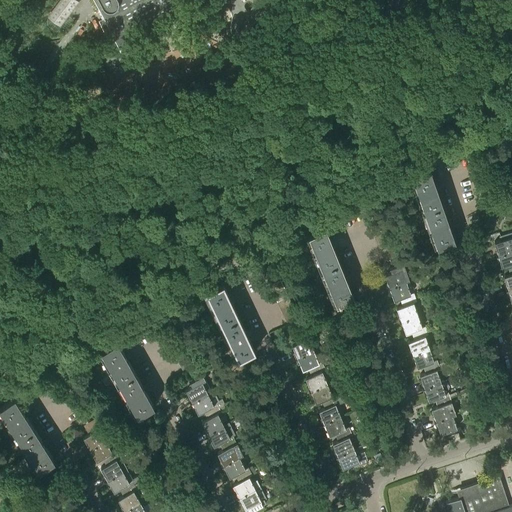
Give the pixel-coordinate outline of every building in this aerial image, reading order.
[(58,29),(78,2),(76,0),(59,0),(60,0),(49,15),(45,20),(58,29)] [(181,0),(93,0),(97,7),(120,50),(120,49),(117,44),(149,27),(185,8),(188,14),(189,14),(181,0)] [(222,0),(223,0),(228,6),(230,9),(231,11),(231,13),(232,15),(232,18),(230,21),(230,23),(230,25),(230,27),(231,29),(232,31),(233,33),(234,34),(236,36),(237,37),(239,37),(240,36),(242,36),(244,33),(245,32),(248,26),(251,22),(252,21),(253,20),(255,19),(258,18),(260,18),(261,17),(262,17),(263,16),(265,13),(267,9),(268,6),(268,4),(268,2),(267,0),(266,0),(222,0)] [(474,165),(476,171),(487,166),(485,161),(474,165)] [(489,172),(487,166),(476,171),(478,176),(489,172)] [(410,177),(416,194),(436,188),(429,170),(410,177)] [(478,176),(480,182),(491,178),(489,172),(478,176)] [(493,184),(491,178),(480,182),(482,188),(493,184)] [(482,188),(484,194),(495,190),(493,184),(482,188)] [(442,205),(436,188),(416,194),(422,212),(442,205)] [(497,195),(495,190),(484,194),(486,199),(497,195)] [(486,199),(488,205),(499,201),(497,195),(486,199)] [(422,212),(428,229),(447,222),(442,205),(422,212)] [(379,217),(371,220),(368,221),(370,226),(381,222),(379,217)] [(384,228),(381,222),(370,226),(372,232),(384,228)] [(454,239),(447,222),(428,229),(434,246),(454,239)] [(306,234),(312,252),(331,245),(325,228),(306,234)] [(372,232),(375,238),(386,234),(384,228),(372,232)] [(497,254),(511,250),(511,240),(511,237),(511,236),(511,231),(499,235),(500,239),(494,241),(497,254)] [(388,239),(386,234),(375,238),(377,243),(388,239)] [(377,243),(379,249),(391,245),(388,239),(377,243)] [(312,252),(317,269),(337,262),(331,245),(312,252)] [(393,250),(391,245),(379,249),(381,255),(393,250)] [(381,255),(384,261),(395,256),(393,250),(381,255)] [(511,250),(497,254),(501,267),(507,266),(508,270),(511,268),(511,250)] [(317,269),(323,286),(343,280),(337,262),(317,269)] [(384,274),(389,286),(409,279),(403,263),(389,268),(390,272),(384,274)] [(511,268),(508,270),(509,274),(503,275),(507,288),(511,286),(511,268)] [(411,285),(409,279),(389,286),(393,300),(399,297),(400,301),(414,296),(413,292),(410,293),(410,292),(413,291),(412,290),(414,290),(412,284),(411,285)] [(282,284),(280,280),(269,285),(271,289),(282,284)] [(349,297),(343,280),(323,286),(329,304),(349,297)] [(203,292),(211,309),(230,300),(222,283),(203,292)] [(285,290),(282,284),(271,289),(274,295),(285,290)] [(274,295),(276,301),(283,297),(287,295),(285,290),(274,295)] [(290,301),(287,295),(283,297),(276,301),(279,306),(290,301)] [(396,307),(400,319),(417,313),(413,302),(416,301),(414,296),(400,301),(402,305),(396,307)] [(211,309),(219,326),(238,317),(230,300),(211,309)] [(290,301),(279,306),(281,311),(292,306),(290,301)] [(295,312),(292,306),(281,311),(284,317),(295,312)] [(324,325),(326,324),(329,322),(323,308),(320,310),(316,312),(317,314),(314,316),(315,319),(322,321),(324,325)] [(295,312),(284,317),(287,324),(295,320),(298,319),(295,312)] [(422,327),(417,313),(400,319),(405,333),(411,331),(412,334),(426,329),(425,326),(422,327)] [(310,314),(301,318),(303,324),(312,320),(310,314)] [(219,326),(227,342),(246,333),(238,317),(219,326)] [(408,341),(412,353),(429,347),(424,335),(428,334),(426,329),(412,334),(413,339),(408,341)] [(173,330),(167,334),(163,336),(166,341),(176,335),(173,330)] [(292,344),(297,356),(313,350),(308,337),(311,336),(309,332),(296,338),(297,342),(292,344)] [(254,350),(246,333),(227,342),(235,359),(254,350)] [(179,340),(176,335),(166,341),(169,346),(179,340)] [(179,340),(169,346),(172,352),(182,346),(179,340)] [(98,351),(107,367),(126,357),(117,341),(98,351)] [(185,351),(182,346),(172,352),(175,357),(185,351)] [(433,360),(429,347),(412,353),(417,366),(422,364),(423,367),(438,363),(436,359),(433,360)] [(309,370),(323,364),(321,361),(316,348),(313,350),(297,356),(302,369),(307,367),(309,370)] [(185,351),(175,357),(178,362),(189,356),(185,351)] [(192,361),(189,356),(178,362),(181,367),(192,361)] [(107,367),(116,383),(135,373),(126,357),(107,367)] [(181,367),(185,373),(195,367),(192,361),(181,367)] [(419,374),(423,386),(440,380),(436,369),(439,367),(438,363),(423,367),(425,372),(419,374)] [(305,377),(310,389),(330,381),(323,364),(309,370),(311,374),(305,377)] [(116,383),(125,399),(143,389),(135,373),(116,383)] [(207,393),(211,391),(203,375),(189,382),(191,386),(185,389),(191,400),(207,393)] [(68,379),(61,384),(58,386),(61,391),(71,384),(68,379)] [(445,394),(440,380),(423,386),(428,400),(434,398),(435,401),(449,396),(448,393),(445,394)] [(330,381),(310,389),(315,402),(321,400),(322,403),(336,397),(335,394),(332,395),(327,383),(330,381)] [(65,395),(74,389),(71,384),(61,391),(65,395)] [(78,394),(74,389),(65,395),(68,400),(78,394)] [(143,389),(125,399),(134,415),(153,405),(143,389)] [(213,405),(207,393),(191,400),(197,413),(203,410),(205,414),(218,407),(216,403),(213,405)] [(78,394),(68,400),(71,406),(81,399),(78,394)] [(323,422),(340,415),(344,413),(340,403),(345,401),(343,395),(336,397),(322,403),(324,407),(318,409),(323,422)] [(431,407),(435,420),(455,413),(451,400),(449,396),(435,401),(437,405),(431,407)] [(0,405),(0,414),(6,424),(24,413),(14,397),(0,405)] [(84,404),(81,399),(71,406),(75,411),(84,404)] [(84,404),(75,411),(78,416),(88,409),(84,404)] [(201,420),(207,432),(223,424),(217,412),(220,411),(218,407),(205,414),(207,417),(201,420)] [(78,416),(82,422),(92,415),(88,409),(78,416)] [(24,413),(6,424),(16,439),(34,428),(24,413)] [(455,414),(455,413),(435,420),(440,433),(445,431),(447,435),(461,430),(460,426),(456,427),(452,415),(455,414)] [(345,427),(340,415),(323,422),(329,434),(334,432),(336,436),(350,430),(349,427),(348,426),(345,427)] [(229,436),(223,424),(207,432),(213,444),(219,442),(220,445),(234,439),(232,435),(229,436)] [(16,439),(26,455),(43,443),(34,428),(16,439)] [(83,436),(89,448),(105,439),(98,428),(83,436)] [(332,442),(337,455),(353,448),(348,436),(352,434),(350,430),(336,436),(337,440),(332,442)] [(112,451),(105,439),(89,448),(96,460),(101,457),(103,460),(117,453),(114,449),(112,451)] [(236,443),(234,439),(220,445),(222,449),(217,452),(223,464),(239,456),(242,454),(236,442),(236,443)] [(43,443),(26,455),(36,470),(53,459),(43,443)] [(358,460),(353,448),(337,455),(342,467),(348,465),(349,469),(363,463),(362,459),(358,460)] [(380,452),(379,453),(374,455),(376,461),(381,459),(382,458),(380,452)] [(100,467),(107,479),(122,470),(116,459),(119,457),(117,453),(103,460),(105,464),(100,467)] [(245,468),(239,456),(223,464),(229,476),(234,473),(236,477),(250,470),(248,466),(245,468)] [(129,482),(122,470),(107,479),(113,491),(119,488),(121,491),(134,484),(132,480),(129,482)] [(250,470),(236,477),(238,481),(232,483),(239,496),(259,486),(256,479),(251,481),(249,476),(252,474),(250,470)] [(511,511),(511,503),(508,505),(499,475),(456,488),(458,496),(445,501),(448,511),(511,511)] [(117,498),(124,510),(143,499),(140,495),(140,494),(140,493),(139,493),(136,487),(142,484),(140,481),(134,484),(121,491),(123,495),(117,498)] [(12,491),(10,489),(7,486),(0,491),(0,496),(2,499),(12,491)] [(265,498),(259,486),(239,496),(245,508),(247,506),(249,511),(266,502),(264,498),(265,498)] [(143,500),(143,499),(124,510),(125,511),(156,511),(158,511),(155,507),(150,510),(144,499),(143,500)] [(30,500),(27,502),(13,508),(15,511),(32,511),(30,505),(30,500)]
